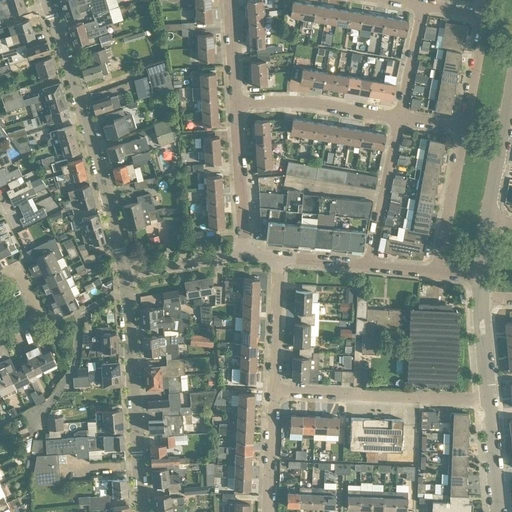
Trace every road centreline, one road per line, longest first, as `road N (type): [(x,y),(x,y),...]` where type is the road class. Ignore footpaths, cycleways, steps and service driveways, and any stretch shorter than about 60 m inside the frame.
road 1 (residential): [(123,275),(46,0)]
road 2 (residential): [(143,511),(123,275)]
road 3 (residential): [(488,396),(270,392)]
road 4 (residential): [(396,117),(290,100),(232,104)]
road 5 (residential): [(247,261),(232,104)]
road 6 (residential): [(366,267),(396,117)]
road 7 (residential): [(438,270),(460,127)]
road 8 (residential): [(487,217),(511,81)]
road 9 (residential): [(270,392),(276,261)]
road 10 (residential): [(123,275),(247,261)]
road 11 (residential): [(266,511),(270,392)]
